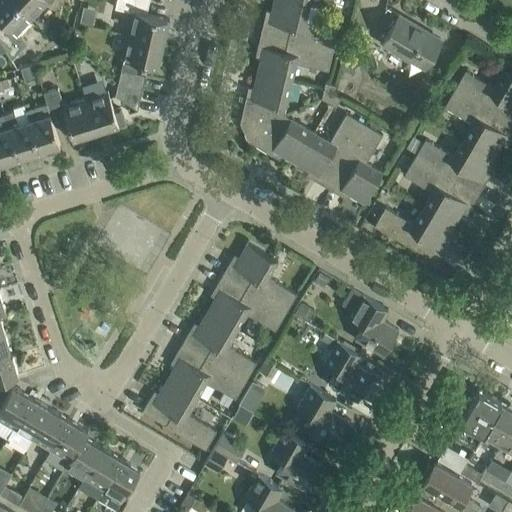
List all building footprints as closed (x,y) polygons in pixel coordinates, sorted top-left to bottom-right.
[(32,17),(13,0),(0,0),(0,42),(5,50),(11,59),(27,42),(17,33),(32,17)] [(51,0),(13,0),(32,17),(47,2),(49,3),(51,0)] [(143,0),(140,0),(116,0),(114,8),(132,12),(127,34),(164,42),(169,19),(140,12),(143,0)] [(305,21),(308,7),(309,3),(296,0),(273,0),(269,20),(264,19),(261,32),(333,49),(337,29),(305,21)] [(441,39),(399,14),(382,42),(392,47),(391,50),(407,59),(409,57),(425,67),(441,39)] [(333,49),(261,32),(258,45),(263,47),(254,85),(288,93),(295,62),(328,70),(333,49)] [(164,42),(127,34),(121,57),(158,66),(164,42)] [(72,44),(70,53),(73,63),(88,58),(72,44)] [(123,61),(121,69),(118,83),(142,89),(145,75),(136,72),(137,65),(123,61)] [(38,76),(34,63),(20,67),(22,73),(24,81),(38,76)] [(465,69),(455,87),(454,88),(511,121),(511,74),(503,70),(494,86),(465,69)] [(0,88),(10,85),(7,77),(0,79),(0,88)] [(142,89),(118,83),(115,94),(137,109),(142,89)] [(288,93),(254,85),(251,97),(246,96),(240,122),(244,131),(283,114),(288,93)] [(57,87),(43,92),(45,100),(60,95),(57,87)] [(511,135),(511,121),(454,88),(444,106),(472,122),(463,139),(493,156),(507,134),(511,137),(511,135)] [(107,89),(85,97),(96,133),(119,126),(119,125),(125,123),(120,107),(114,109),(107,89)] [(85,97),(62,104),(73,141),(96,133),(85,97)] [(46,102),(25,109),(38,152),(60,145),(49,112),(46,102)] [(38,152),(25,109),(28,119),(18,123),(14,110),(4,113),(8,126),(18,158),(38,152)] [(329,140),(303,125),(285,155),(318,175),(315,180),(327,186),(364,122),(346,112),(329,140)] [(0,163),(18,158),(8,126),(4,113),(0,114),(0,163)] [(303,125),(283,114),(244,131),(248,140),(270,153),(273,148),(285,155),(303,125)] [(382,133),(364,122),(327,186),(338,193),(341,188),(364,202),(374,185),(382,171),(365,162),(382,133)] [(425,138),(414,156),(478,193),(485,182),(480,179),(493,156),(463,139),(453,154),(425,138)] [(478,193),(414,156),(404,174),(432,191),(423,207),(453,225),(466,202),(471,205),(478,193)] [(413,223),(385,206),(374,225),(438,262),(445,250),(440,247),(453,225),(423,207),(413,223)] [(143,272),(168,232),(129,207),(110,238),(126,248),(120,258),(143,272)] [(229,262),(222,273),(286,311),(296,293),(268,276),(278,260),(247,242),(234,265),(229,262)] [(286,311),(222,273),(215,285),(220,288),(207,310),(237,328),(247,312),(275,329),(286,311)] [(384,306),(351,287),(342,303),(354,310),(350,317),(362,324),(355,337),(384,354),(398,329),(378,317),(384,306)] [(237,328),(207,310),(194,333),(189,330),(182,342),(246,379),(256,361),(228,344),(237,328)] [(321,337),(333,345),(323,362),(336,369),(328,382),(357,399),(372,374),(351,362),(358,351),(324,332),(321,337)] [(5,333),(0,334),(0,357),(11,353),(5,333)] [(246,379),(182,342),(175,353),(180,356),(167,379),(197,396),(206,381),(235,397),(246,379)] [(0,380),(18,375),(11,353),(0,357),(0,380)] [(259,370),(272,378),(279,366),(266,358),(259,370)] [(197,396),(167,379),(153,401),(149,399),(142,410),(205,448),(216,430),(188,413),(197,396)] [(253,410),(266,388),(253,380),(240,402),(253,410)] [(331,396),(310,384),(297,407),(309,414),(302,426),(331,443),(346,419),(325,406),(331,396)] [(12,385),(3,400),(0,398),(0,417),(14,426),(31,396),(12,385)] [(501,401),(478,387),(452,432),(474,445),(500,402),(501,401)] [(50,407),(31,396),(14,426),(7,437),(26,448),(32,437),(50,407)] [(511,408),(500,402),(481,434),(499,445),(511,423),(511,408)] [(68,418),(50,407),(32,437),(51,448),(68,418)] [(87,430),(68,418),(51,448),(45,458),(63,468),(65,464),(69,458),(69,459),(83,435),(84,436),(87,430)] [(511,423),(499,445),(511,452),(511,423)] [(305,441),(284,428),(271,452),(283,459),(276,471),(288,478),(305,488),(319,463),(299,451),(305,441)] [(245,446),(222,432),(213,447),(236,461),(245,446)] [(69,459),(69,458),(65,464),(85,476),(102,446),(84,436),(83,435),(69,459)] [(468,456),(445,443),(437,458),(459,471),(465,462),(468,456)] [(120,457),(102,446),(85,476),(103,487),(120,457)] [(213,447),(205,462),(218,470),(227,455),(213,447)] [(139,469),(120,457),(103,487),(98,496),(117,507),(139,469)] [(428,461),(419,476),(424,478),(422,481),(444,494),(438,505),(448,511),(474,511),(479,504),(464,495),(471,482),(434,461),(432,464),(428,461)] [(482,472),(465,462),(459,471),(477,481),(482,472)] [(488,481),(500,488),(505,479),(493,472),(488,481)] [(279,485),(258,473),(244,496),(257,504),(251,511),(290,511),(293,508),(273,496),(279,485)] [(511,483),(505,479),(500,488),(511,494),(511,483)] [(23,496),(4,485),(0,491),(0,492),(18,503),(23,496)] [(438,505),(416,492),(414,495),(410,492),(401,507),(405,510),(404,511),(448,511),(437,505),(438,505)] [(38,511),(41,506),(23,496),(18,503),(33,511),(38,511)] [(41,506),(38,511),(50,511),(57,501),(47,496),(41,506)] [(510,511),(511,509),(511,501),(507,499),(501,510),(505,511),(510,511)] [(221,511),(202,501),(197,510),(200,511),(221,511)]
